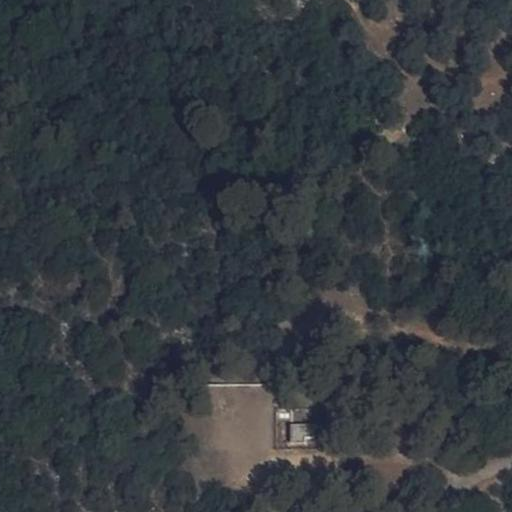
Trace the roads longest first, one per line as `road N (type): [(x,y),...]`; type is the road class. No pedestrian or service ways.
road 1 (track): [(474,470),(418,456),(217,459)]
road 2 (track): [(511,360),(386,319)]
